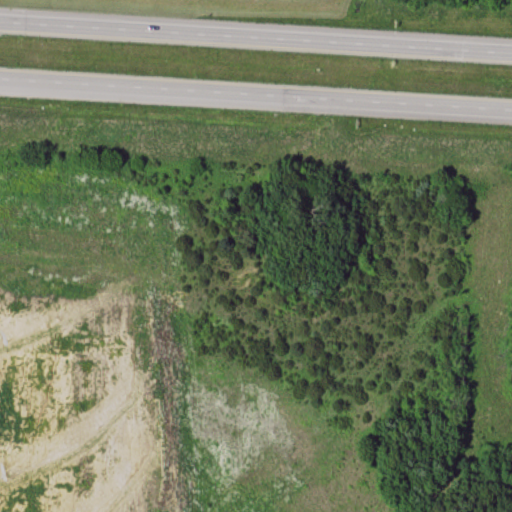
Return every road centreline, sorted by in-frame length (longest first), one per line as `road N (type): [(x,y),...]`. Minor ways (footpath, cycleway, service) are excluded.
road 1 (trunk): [(511,54),(0,22)]
road 2 (trunk): [(0,82),(511,114)]
